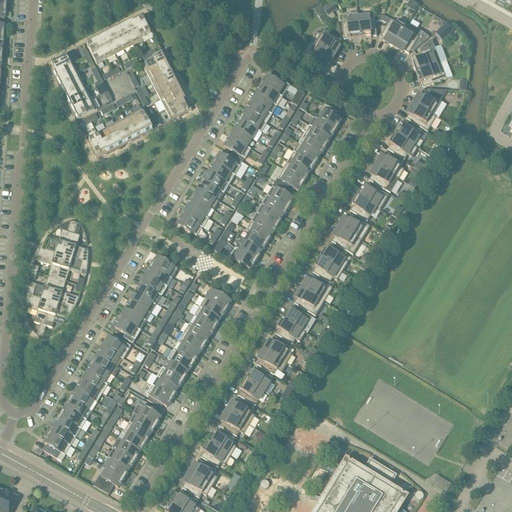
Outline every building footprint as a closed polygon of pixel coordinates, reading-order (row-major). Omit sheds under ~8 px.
[(337,10),(332,3),(323,9),(328,16),(337,10)] [(360,41),(358,14),(347,15),(347,20),(341,21),(343,31),(344,41),(350,40),(350,42),(354,41),(360,41)] [(371,38),(377,37),(376,27),(375,22),(382,22),(384,17),(375,17),(358,19),(358,14),(360,41),(361,40),(366,40),(371,39),(371,38)] [(143,16),(132,22),(143,42),(141,39),(152,34),(143,16)] [(394,48),(408,25),(398,19),(396,24),(391,21),(384,17),(382,22),(388,25),(385,29),(380,38),(385,41),(385,42),(389,45),(394,48)] [(133,47),(143,42),(132,22),(123,26),(133,47)] [(408,25),(394,48),(399,51),(403,54),(404,52),(409,55),(411,52),(414,53),(429,39),(426,37),(426,36),(408,25)] [(447,25),(435,35),(442,42),(454,32),(447,25)] [(114,31),(124,52),(133,47),(123,26),(114,31)] [(105,35),(115,56),(124,52),(114,31),(105,35)] [(338,47),(341,42),(333,37),(324,32),(321,37),(317,34),(316,35),(311,43),(334,57),(337,52),(340,48),(338,47)] [(106,61),(115,56),(105,35),(96,40),(106,61)] [(106,61),(96,40),(89,43),(89,44),(87,46),(97,66),(106,61)] [(421,54),(411,58),(413,64),(412,64),(413,69),(414,71),(415,74),(416,74),(441,64),(440,64),(440,63),(431,41),(430,42),(420,50),(420,51),(421,54)] [(284,50),(290,53),(294,45),(288,43),(284,50)] [(310,55),(307,60),(324,70),(327,65),(329,66),(331,62),(334,57),(311,43),(306,52),(310,55)] [(155,50),(148,53),(151,58),(157,55),(155,50)] [(85,60),(90,57),(86,51),(81,53),(85,60)] [(151,58),(148,53),(142,57),(144,61),(151,58)] [(47,65),(53,76),(74,65),(69,56),(66,57),(65,55),(47,65)] [(142,65),(147,75),(168,64),(164,57),(163,58),(162,55),(142,65)] [(90,57),(85,60),(88,66),(93,63),(90,57)] [(130,62),(132,66),(132,67),(139,64),(136,59),(130,62)] [(132,67),(132,66),(130,62),(123,66),(126,71),(132,67)] [(172,73),(168,64),(147,75),(152,84),(172,73)] [(421,83),(423,89),(433,85),(447,80),(441,64),(416,74),(418,80),(419,84),(421,83)] [(78,74),(74,65),(53,76),(58,85),(78,74)] [(96,69),(91,71),(94,78),(95,78),(98,76),(99,75),(96,69)] [(112,72),(114,77),(121,73),(118,69),(112,72)] [(114,77),(112,72),(102,77),(105,81),(114,77)] [(172,73),(152,84),(156,93),(177,82),(172,73)] [(62,94),(83,83),(78,74),(58,85),(62,94)] [(98,76),(94,78),(97,83),(94,85),(96,88),(104,84),(99,75),(98,76)] [(261,86),(282,99),(290,87),(285,84),(283,87),(267,77),(265,81),(264,80),(261,86)] [(161,102),(182,91),(177,82),(156,93),(161,102)] [(67,103),(88,92),(83,83),(62,94),(67,103)] [(257,95),(277,107),(282,99),(261,86),(257,91),(259,92),(257,95)] [(103,96),(107,94),(108,93),(105,87),(100,90),(103,96)] [(186,100),(182,91),(161,102),(165,111),(186,100)] [(291,104),(297,108),(305,95),(298,91),(291,104)] [(413,105),(436,119),(432,116),(440,102),(447,92),(445,92),(427,91),(426,92),(426,93),(423,92),(420,97),(419,96),(416,100),(413,105)] [(92,101),(88,92),(67,103),(72,112),(92,101)] [(107,94),(103,96),(107,102),(112,100),(108,93),(107,94)] [(277,107),(257,95),(255,98),(253,98),(250,103),(272,116),(277,107)] [(148,105),(145,98),(140,101),(144,107),(148,105)] [(127,104),(125,99),(119,103),(121,107),(127,104)] [(186,100),(165,111),(170,120),(173,119),(174,121),(192,111),(186,100)] [(97,111),(92,101),(72,112),(75,119),(76,118),(78,121),(97,111)] [(246,112),(266,125),(272,116),(250,103),(247,108),(248,109),(246,112)] [(308,106),(303,103),(300,109),(304,112),(308,106)] [(324,105),(321,111),(324,112),(319,121),(336,131),(339,126),(338,125),(341,122),(337,119),(340,114),(324,105)] [(409,115),(406,120),(414,125),(427,133),(436,119),(413,105),(410,110),(408,114),(409,115)] [(103,117),(109,113),(107,109),(100,112),(103,117)] [(143,110),(133,115),(144,136),(150,133),(150,131),(153,130),(143,110)] [(150,119),(155,117),(151,110),(146,113),(150,119)] [(261,134),(266,125),(246,112),(244,116),(243,115),(240,120),(261,134)] [(144,136),(133,115),(124,120),(135,141),(144,136)] [(155,117),(150,119),(153,125),(158,123),(155,117)] [(91,123),(89,118),(82,121),(85,126),(91,123)] [(115,125),(126,145),(135,141),(124,120),(115,125)] [(261,134),(240,120),(236,126),(238,126),(235,130),(252,140),(257,131),(261,134)] [(310,127),(309,127),(330,139),(332,136),(333,137),(336,131),(319,121),(314,129),(310,127)] [(394,136),(417,150),(418,149),(413,147),(422,133),(413,128),(405,122),(401,127),(400,127),(398,131),(395,135),(394,136)] [(106,129),(117,150),(126,145),(115,125),(106,129)] [(309,127),(304,136),(326,149),(329,144),(328,143),(330,139),(309,127)] [(108,155),(117,150),(106,129),(97,134),(108,155)] [(235,130),(233,133),(232,133),(229,138),(246,148),(252,140),(235,130)] [(96,160),(108,155),(97,134),(98,137),(87,142),(96,160)] [(326,149),(304,136),(299,145),(319,157),(321,154),(322,154),(326,149)] [(417,150),(394,136),(391,141),(389,145),(390,146),(387,151),(396,156),(404,161),(408,156),(412,159),(417,150)] [(230,151),(227,155),(242,164),(244,160),(245,160),(251,151),(229,138),(226,143),(227,144),(225,148),(230,151)] [(319,157),(299,145),(293,153),(315,166),(318,161),(317,160),(319,157)] [(293,153),(288,162),(309,174),(311,171),(312,172),(315,166),(293,153)] [(376,166),(399,180),(404,171),(400,169),(403,164),(394,158),(386,153),(383,158),(381,157),(379,161),(376,166)] [(242,164),(227,155),(225,159),(220,156),(218,159),(216,158),(213,164),(235,177),(240,168),(240,167),(242,164)] [(309,174),(288,162),(283,171),(304,184),(308,178),(307,178),(309,174)] [(424,173),(428,168),(417,162),(414,167),(424,173)] [(209,173),(230,186),(235,177),(213,164),(210,169),(211,170),(209,173)] [(399,180),(376,166),(376,167),(373,172),(370,175),(372,176),(369,182),(377,187),(386,192),(394,178),(399,181),(399,180)] [(277,168),(271,177),(275,179),(281,170),(277,168)] [(301,189),(304,184),(283,171),(277,180),(298,192),(300,188),(301,189)] [(417,171),(414,176),(421,180),(424,175),(418,172),(417,171)] [(230,186),(209,173),(207,177),(206,176),(203,181),(224,194),(230,186)] [(268,179),(260,175),(256,182),(260,184),(265,184),(268,179)] [(199,191),(215,201),(220,192),(203,181),(199,187),(201,187),(199,191)] [(360,192),(357,197),(380,211),(389,197),(376,189),(367,184),(364,189),(363,188),(360,192)] [(250,190),(247,196),(251,199),(253,200),(258,191),(252,188),(250,190)] [(273,188),(267,197),(289,210),(292,204),(291,204),(293,200),(273,188)] [(215,201),(199,191),(196,194),(195,193),(192,199),(209,209),(214,212),(219,203),(215,201)] [(400,193),(396,200),(406,206),(410,199),(400,193)] [(267,197),(262,205),(266,208),(282,218),(284,214),(285,215),(289,210),(267,197)] [(353,207),(350,212),(359,218),(367,223),(376,209),(380,211),(357,197),(354,202),(352,206),(353,207)] [(190,205),(188,208),(208,220),(209,220),(204,218),(209,209),(192,199),(189,204),(190,205)] [(262,205),(256,214),(278,227),(281,222),(280,221),(282,218),(266,208),(262,205)] [(185,211),(181,216),(203,229),(208,220),(188,208),(186,212),(185,211)] [(400,213),(395,210),(392,216),(397,219),(400,213)] [(256,214),(251,223),(272,235),(274,232),(275,233),(278,227),(256,214)] [(338,228),(361,242),(370,228),(357,220),(349,215),(345,220),(344,219),(341,223),(338,228)] [(203,229),(181,216),(178,222),(179,222),(177,226),(196,238),(202,229),(203,230),(203,229)] [(75,223),(73,223),(71,222),(69,223),(67,223),(65,224),(62,225),(60,226),(58,227),(57,228),(62,232),(59,242),(47,239),(44,244),(42,247),(41,250),(64,257),(75,223)] [(76,224),(75,223),(64,257),(88,264),(88,262),(88,258),(88,254),(88,251),(77,248),(80,237),(75,235),(78,224),(76,224)] [(272,235),(251,223),(246,232),(250,234),(268,245),(271,239),(270,239),(272,235)] [(382,232),(387,236),(390,231),(385,227),(382,232)] [(334,238),(331,243),(340,248),(353,256),(361,242),(338,228),(335,233),(333,237),(334,238)] [(217,230),(213,236),(218,238),(221,232),(217,230)] [(245,243),(261,253),(263,249),(264,250),(268,245),(250,234),(245,243)] [(218,238),(213,236),(210,241),(214,244),(218,238)] [(219,239),(216,245),(212,251),(218,254),(225,243),(219,239)] [(245,243),(241,240),(235,249),(257,262),(260,257),(259,256),(261,253),(245,243)] [(323,254),(320,259),(343,273),(348,264),(344,261),(347,256),(338,251),(330,245),(327,251),(325,250),(323,254)] [(254,267),(257,262),(235,249),(230,258),(250,270),(252,267),(254,267)] [(57,280),(64,257),(41,250),(40,251),(38,256),(35,261),(52,266),(48,277),(57,280)] [(361,262),(368,266),(372,260),(365,255),(361,262)] [(64,257),(57,280),(66,283),(70,271),(86,276),(86,274),(87,271),(87,267),(88,264),(64,257)] [(154,261),(151,267),(172,280),(178,271),(157,258),(155,262),(154,261)] [(343,273),(320,259),(317,264),(314,268),(316,269),(313,274),(321,279),(330,284),(333,279),(337,282),(343,273)] [(172,280),(151,267),(148,272),(149,273),(147,276),(167,289),(172,280)] [(162,297),(167,289),(147,276),(145,279),(143,279),(140,284),(162,297)] [(304,284),(301,290),(324,303),(333,289),(320,281),(311,276),(308,281),(307,280),(304,284)] [(27,296),(50,303),(57,280),(48,277),(45,288),(29,283),(27,290),(27,296)] [(57,280),(50,303),(74,310),(76,305),(78,300),(79,299),(63,294),(66,283),(57,280)] [(162,297),(140,284),(137,289),(138,290),(136,294),(157,306),(162,297)] [(198,287),(193,284),(190,290),(194,293),(198,287)] [(210,290),(205,299),(226,313),(230,307),(228,306),(231,303),(210,290)] [(297,300),(294,305),(303,310),(315,318),(324,303),(301,290),(298,295),(296,299),(297,300)] [(151,315),(157,306),(136,294),(134,297),(133,296),(130,302),(151,315)] [(40,337),(50,303),(27,296),(26,302),(26,308),(38,312),(34,323),(40,325),(37,336),(39,337),(40,337)] [(205,299),(199,308),(220,321),(222,317),(223,318),(226,313),(205,299)] [(151,315),(130,302),(126,307),(128,308),(126,311),(146,323),(151,315)] [(74,310),(50,303),(40,337),(41,337),(43,338),(46,327),(52,329),(55,317),(67,321),(69,318),(71,315),(72,312),(74,310)] [(282,320),(305,334),(301,331),(310,317),(301,312),(293,307),(289,312),(288,311),(286,315),(283,320),(282,320)] [(199,308),(194,317),(198,319),(216,330),(219,325),(218,324),(220,321),(199,308)] [(141,332),(146,323),(126,311),(123,314),(122,314),(119,319),(141,332)] [(165,315),(161,321),(166,324),(170,318),(165,315)] [(133,345),(141,332),(119,319),(116,324),(117,325),(115,329),(126,335),(123,339),(133,345)] [(193,328),(209,338),(211,335),(212,335),(216,330),(198,319),(193,328)] [(279,325),(277,329),(278,330),(275,335),(284,341),(292,346),(295,341),(300,343),(305,334),(282,320),(279,325)] [(163,329),(166,324),(161,321),(158,327),(163,329)] [(189,326),(183,334),(205,347),(208,342),(207,341),(209,338),(193,328),(189,326)] [(323,330),(317,340),(321,343),(327,333),(323,330)] [(205,347),(183,334),(178,343),(199,355),(201,352),(202,353),(205,347)] [(267,346),(264,351),(287,365),(292,356),(288,353),(291,348),(282,343),(274,338),(271,343),(269,342),(267,346)] [(115,343),(108,339),(106,343),(105,342),(102,347),(119,358),(123,360),(129,351),(131,348),(117,340),(115,343)] [(160,344),(156,341),(154,344),(150,350),(155,353),(158,347),(160,344)] [(173,351),(173,352),(195,365),(198,359),(197,359),(198,356),(199,355),(178,343),(173,351)] [(119,358),(102,347),(99,353),(100,353),(98,357),(114,367),(119,358)] [(317,352),(312,348),(307,356),(312,359),(317,352)] [(287,365),(264,351),(261,356),(258,360),(260,361),(257,366),(265,371),(274,377),(277,371),(281,374),(287,365)] [(195,365),(173,352),(168,361),(172,363),(188,373),(190,370),(191,370),(195,365)] [(302,362),(308,365),(311,360),(305,356),(302,362)] [(109,375),(114,367),(98,357),(96,360),(94,359),(91,365),(109,375)] [(188,373),(172,363),(167,372),(184,382),(187,377),(186,376),(188,373)] [(109,375),(91,365),(88,370),(89,371),(87,374),(108,387),(108,386),(103,384),(109,375)] [(167,372),(162,369),(157,378),(177,390),(179,387),(181,388),(184,382),(167,372)] [(272,379),(255,369),(252,374),(251,373),(245,382),(264,393),(269,396),(274,387),(269,384),(272,379)] [(102,395),(108,387),(87,374),(85,378),(84,377),(81,382),(102,395)] [(157,378),(152,387),(173,400),(177,394),(175,394),(177,390),(157,378)] [(297,384),(292,381),(288,387),(294,390),(297,384)] [(97,404),(102,395),(81,382),(77,388),(79,388),(77,392),(97,404)] [(241,392),(238,397),(247,402),(255,407),(264,393),(245,382),(242,387),(240,391),(241,392)] [(163,406),(167,408),(169,404),(170,405),(173,400),(152,387),(146,396),(150,398),(147,402),(160,409),(163,406)] [(87,410),(92,413),(97,404),(77,392),(75,395),(73,394),(70,400),(87,410)] [(279,402),(284,405),(288,400),(282,396),(279,402)] [(125,401),(121,399),(117,405),(122,407),(125,401)] [(226,413),(249,427),(255,417),(251,415),(254,410),(245,405),(236,399),(233,405),(232,404),(229,408),(226,413)] [(87,410),(70,400),(67,405),(68,406),(66,409),(86,422),(92,413),(87,410)] [(139,405),(133,414),(156,428),(159,423),(158,422),(160,418),(139,405)] [(59,417),(81,430),(86,422),(66,409),(64,412),(63,412),(59,417)] [(249,427),(226,413),(223,418),(221,422),(222,423),(219,428),(228,433),(236,438),(240,433),(244,436),(249,427)] [(156,428),(133,414),(133,415),(134,415),(129,424),(150,436),(152,433),(153,434),(156,428)] [(81,430),(59,417),(56,422),(57,423),(55,427),(76,439),(81,430)] [(150,436),(129,424),(124,433),(146,446),(149,440),(148,440),(150,436)] [(52,429),(49,435),(70,448),(76,439),(55,427),(53,430),(52,429)] [(211,438),(208,443),(231,457),(236,448),(232,446),(235,441),(218,430),(215,435),(213,434),(211,438)] [(146,446),(124,433),(123,432),(117,441),(139,454),(141,450),(142,451),(146,446)] [(70,448),(49,435),(46,440),(47,441),(45,444),(47,446),(43,452),(57,460),(61,454),(65,457),(70,448)] [(139,454),(117,441),(112,449),(135,463),(138,458),(137,457),(139,454)] [(329,445),(329,446),(329,447),(330,447),(330,448),(330,449),(331,449),(331,450),(332,450),(333,450),(334,450),(335,450),(336,450),(336,449),(337,449),(337,448),(338,448),(338,447),(338,446),(338,445),(338,444),(337,443),(337,442),(336,442),(335,442),(335,441),(334,441),(333,441),(333,442),(332,442),(331,442),(331,443),(330,443),(330,444),(330,445),(329,445)] [(237,446),(245,451),(247,447),(240,442),(237,446)] [(231,457),(208,443),(202,453),(204,453),(200,459),(218,469),(221,464),(225,466),(231,457)] [(108,459),(112,461),(128,471),(130,468),(132,468),(135,463),(112,449),(112,450),(113,450),(108,459)] [(92,461),(88,458),(84,464),(89,467),(92,461)] [(364,470),(346,459),(345,460),(349,462),(318,511),(394,511),(404,496),(408,499),(409,497),(391,486),(397,476),(370,460),(364,470)] [(112,461),(107,470),(124,481),(128,475),(126,474),(128,471),(112,461)] [(192,469),(189,474),(212,488),(217,479),(213,477),(216,471),(199,461),(196,466),(194,465),(192,469)] [(124,481),(107,470),(102,479),(99,477),(93,488),(109,496),(114,487),(118,489),(120,485),(121,486),(124,481)] [(212,488),(189,474),(186,479),(183,483),(185,484),(182,489),(199,500),(202,495),(206,497),(212,488)] [(240,478),(235,474),(232,479),(235,481),(237,483),(240,478)] [(432,485),(445,494),(451,485),(437,477),(432,485)] [(232,479),(228,485),(234,489),(237,483),(235,481),(232,479)] [(260,486),(260,487),(260,488),(261,488),(261,489),(262,489),(262,490),(263,490),(264,490),(265,490),(266,490),(267,490),(267,489),(268,489),(268,488),(269,488),(269,487),(269,486),(269,485),(269,484),(268,484),(268,483),(267,482),(266,482),(266,481),(265,481),(264,481),(263,481),(263,482),(262,482),(261,483),(260,484),(260,485),(260,486)] [(9,497),(0,491),(0,511),(11,511),(18,498),(10,494),(9,497)] [(199,511),(201,510),(195,507),(198,502),(189,497),(180,492),(177,497),(176,496),(173,500),(170,505),(181,511),(199,511)] [(415,497),(415,498),(415,499),(415,500),(416,500),(416,501),(417,501),(418,501),(419,501),(420,501),(421,501),(422,500),(423,500),(423,499),(423,498),(423,497),(423,496),(423,495),(423,494),(422,494),(422,493),(421,493),(420,493),(419,493),(418,493),(417,493),(416,493),(416,494),(415,494),(415,495),(415,496),(415,497)]
